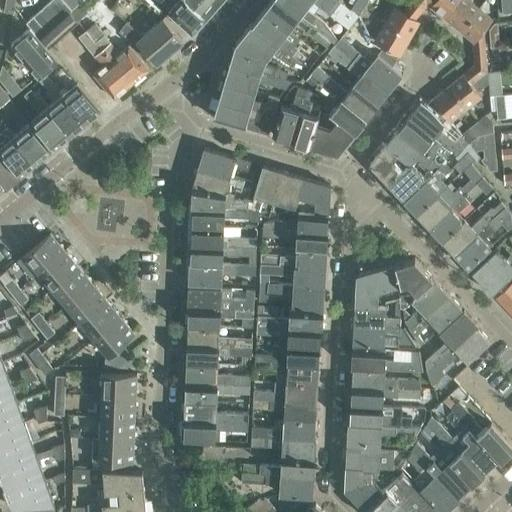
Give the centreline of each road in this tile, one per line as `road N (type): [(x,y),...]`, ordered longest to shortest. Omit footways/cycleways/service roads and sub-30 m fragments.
road 1 (residential): [(192,123),(168,199),(156,440),(165,511)]
road 2 (residential): [(351,180),(346,310),(330,330),(326,429),(337,456),(336,486),(359,511)]
road 3 (residential): [(511,344),(351,180)]
road 4 (residential): [(165,88),(0,220)]
road 5 (residential): [(351,180),(276,157),(256,139),(192,123)]
road 6 (residential): [(351,180),(357,153),(430,62)]
road 7 (residential): [(248,0),(208,52),(165,88)]
